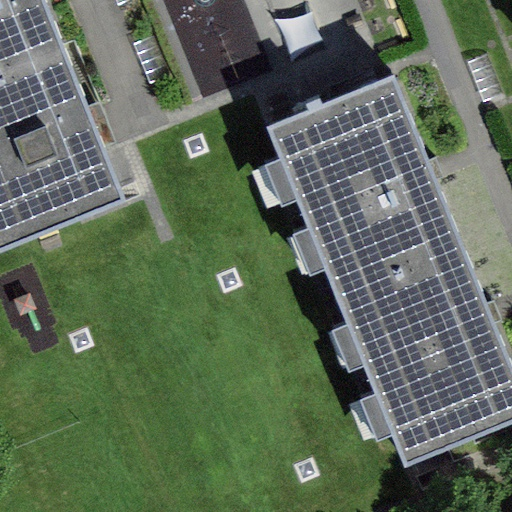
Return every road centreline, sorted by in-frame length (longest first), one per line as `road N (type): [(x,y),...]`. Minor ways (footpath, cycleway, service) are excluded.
road 1 (unknown): [(79,0),(121,112),(137,124),(162,124),(336,60)]
road 2 (unknown): [(423,0),(511,215)]
